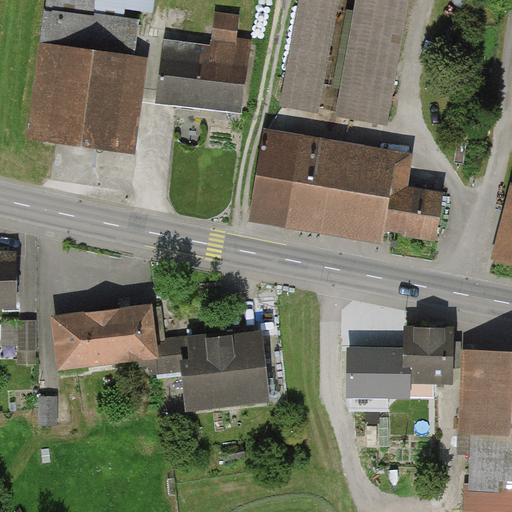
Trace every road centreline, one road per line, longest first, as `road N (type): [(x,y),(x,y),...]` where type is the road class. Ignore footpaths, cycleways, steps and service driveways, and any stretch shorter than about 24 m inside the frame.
road 1 (tertiary): [(0,199),(461,295)]
road 2 (residential): [(461,295),(495,183),(511,62)]
